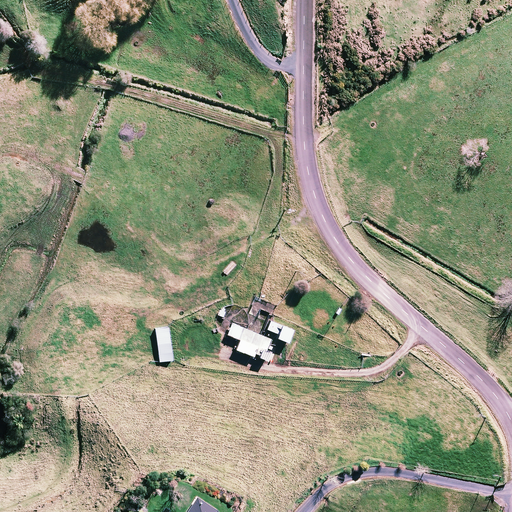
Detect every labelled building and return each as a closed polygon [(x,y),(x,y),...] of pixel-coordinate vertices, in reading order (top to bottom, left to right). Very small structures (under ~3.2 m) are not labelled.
[(371,148),(357,143),(353,155),(367,160),(371,148)] [(292,329),(269,320),(266,329),(277,333),(276,337),(287,342),(292,329)] [(254,353),(258,355),(257,357),(265,360),(266,358),(269,351),(265,349),(270,339),(232,322),(226,334),(257,347),(254,353)] [(171,360),(166,327),(154,329),(159,362),(171,360)] [(215,511),(217,510),(196,497),(185,511),(215,511)]
